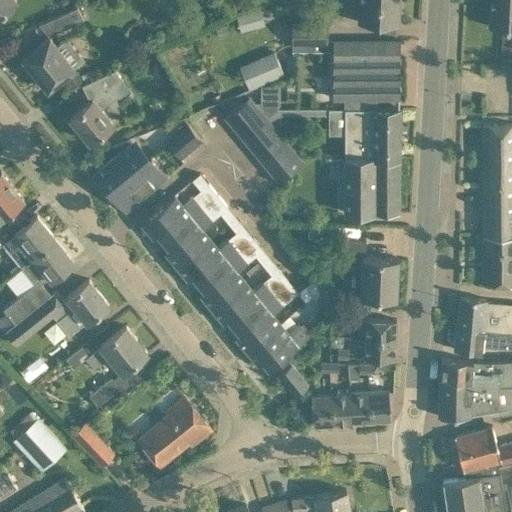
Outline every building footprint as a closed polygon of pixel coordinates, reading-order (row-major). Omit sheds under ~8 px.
[(0,0),(0,11),(14,0),(0,0)] [(359,0),(358,21),(378,22),(398,23),(399,0),(359,0)] [(511,0),(490,0),(489,25),(509,26),(511,26),(511,0)] [(82,17),(77,5),(50,17),(56,29),(82,17)] [(261,8),(236,14),(240,29),(265,23),(261,8)] [(292,20),(292,49),(333,49),(333,39),(327,39),(326,21),(292,20)] [(49,35),(23,56),(48,87),(74,66),(49,35)] [(399,38),(333,38),(333,39),(333,49),(334,98),(399,97),(399,38)] [(274,50),(240,65),(249,86),(283,71),(274,50)] [(114,68),(100,74),(82,83),(90,98),(70,114),(91,139),(112,122),(101,108),(115,97),(117,98),(126,91),(130,87),(122,79),(114,68)] [(77,71),(66,76),(71,86),(81,81),(77,71)] [(249,95),(225,114),(234,125),(258,105),(249,95)] [(258,105),(234,125),(243,136),(267,116),(258,105)] [(399,155),(399,105),(371,105),(371,108),(345,108),(345,155),(399,155)] [(267,116),(243,136),(252,146),(275,126),(267,116)] [(187,120),(176,130),(191,148),(202,139),(187,120)] [(484,122),(483,233),(511,232),(511,122),(504,122),(484,122)] [(275,126),(252,146),(261,157),(284,137),(275,126)] [(191,148),(175,130),(165,138),(181,156),(191,148)] [(284,137),(261,157),(270,168),(293,148),(284,137)] [(93,171),(109,191),(146,158),(131,139),(93,171)] [(302,159),(293,148),(270,168),(279,179),(302,159)] [(147,159),(146,158),(114,187),(129,205),(167,173),(152,155),(147,159)] [(399,211),(399,155),(345,156),(345,185),(345,211),(399,211)] [(0,218),(25,199),(2,170),(0,171),(0,218)] [(193,177),(201,188),(209,182),(200,171),(193,177)] [(183,202),(174,192),(141,220),(154,234),(158,231),(164,238),(203,206),(193,194),(183,202)] [(221,211),(227,219),(234,213),(228,205),(221,211)] [(289,205),(288,217),(305,219),(305,207),(289,205)] [(213,218),(203,206),(164,238),(170,245),(166,249),(177,263),(210,236),(202,226),(213,218)] [(0,242),(2,242),(19,264),(33,253),(34,254),(55,236),(37,213),(21,226),(15,231),(6,238),(0,231),(0,242)] [(244,224),(234,213),(227,219),(237,230),(244,224)] [(511,232),(483,233),(483,282),(511,282),(511,232)] [(33,253),(19,264),(34,282),(38,279),(40,282),(50,274),(52,276),(58,271),(74,259),(55,236),(34,254),(33,253)] [(218,245),(210,236),(177,263),(189,277),(194,273),(199,281),(238,248),(228,236),(218,245)] [(360,295),(376,296),(396,297),(398,256),(365,255),(366,238),(341,237),(340,255),(346,255),(346,264),(362,265),(360,295)] [(256,253),(264,263),(271,257),(263,247),(256,253)] [(248,260),(238,248),(199,281),(205,288),(201,291),(212,305),(246,278),(238,268),(248,260)] [(271,257),(264,263),(272,272),(279,267),(271,257)] [(49,293),(5,330),(17,343),(53,314),(69,334),(75,329),(87,320),(93,315),(109,302),(89,277),(73,290),(64,297),(56,289),(49,293)] [(254,287),(246,278),(212,305),(224,319),(228,316),(234,323),(273,291),(263,279),(254,287)] [(6,311),(0,315),(0,324),(5,330),(49,293),(41,284),(40,282),(38,279),(34,282),(3,307),(6,311)] [(304,284),(299,289),(307,299),(312,294),(313,293),(305,283),(304,284)] [(326,289),(316,299),(330,315),(341,305),(327,289),(326,289)] [(283,303),(273,291),(234,323),(240,330),(236,334),(247,348),(281,320),(273,311),(283,303)] [(459,294),(456,326),(511,331),(511,301),(487,299),(487,297),(459,294)] [(357,313),(367,313),(367,305),(357,304),(357,313)] [(367,316),(366,336),(396,337),(397,318),(367,316)] [(288,330),(281,320),(247,348),(259,362),(263,358),(270,366),(309,334),(298,322),(288,330)] [(110,354),(122,369),(131,363),(147,350),(126,323),(89,353),(86,356),(95,366),(110,354)] [(511,331),(456,326),(454,347),(481,350),(481,343),(511,346),(511,331)] [(395,357),(396,337),(366,336),(365,356),(395,357)] [(82,344),(66,357),(72,366),(86,356),(89,353),(82,344)] [(338,345),(338,357),(347,357),(348,355),(349,346),(338,345)] [(442,356),(440,377),(470,378),(470,385),(490,386),(490,382),(511,381),(511,358),(494,359),(473,360),(442,356)] [(320,361),(319,370),(338,370),(338,361),(330,361),(322,361),(320,361)] [(291,362),(279,371),(296,392),(308,382),(291,362)] [(360,362),(359,370),(377,371),(378,363),(360,362)] [(111,376),(89,394),(98,405),(119,388),(120,387),(112,377),(111,376)] [(440,393),(440,414),(460,415),(470,414),(470,413),(482,411),(490,410),(499,409),(499,407),(511,405),(511,381),(490,382),(490,386),(470,385),(470,378),(440,377),(440,393)] [(369,388),(371,418),(391,417),(389,387),(369,388)] [(350,389),(352,421),(352,419),(371,418),(369,388),(350,389)] [(331,393),(332,423),(352,421),(350,389),(349,389),(350,392),(331,393)] [(313,424),(332,423),(331,393),(311,394),(313,424)] [(184,394),(169,407),(164,410),(167,414),(139,436),(160,462),(189,439),(192,443),(211,427),(184,394)] [(13,438),(41,468),(66,445),(38,415),(13,438)] [(114,451),(84,421),(73,432),(102,463),(114,451)] [(493,424),(454,434),(463,467),(502,457),(493,424)] [(443,478),(447,511),(504,511),(506,511),(505,506),(511,505),(511,511),(511,458),(503,461),(500,462),(502,470),(443,478)] [(0,496),(17,486),(7,471),(0,475),(0,496)] [(70,511),(84,504),(66,475),(4,511),(70,511)] [(318,508),(318,511),(351,511),(347,487),(315,493),(291,497),(294,511),(318,508)] [(290,511),(286,498),(273,502),(276,511),(290,511)] [(276,511),(273,502),(262,506),(263,511),(276,511)] [(223,511),(250,511),(247,503),(224,511),(223,511)]
